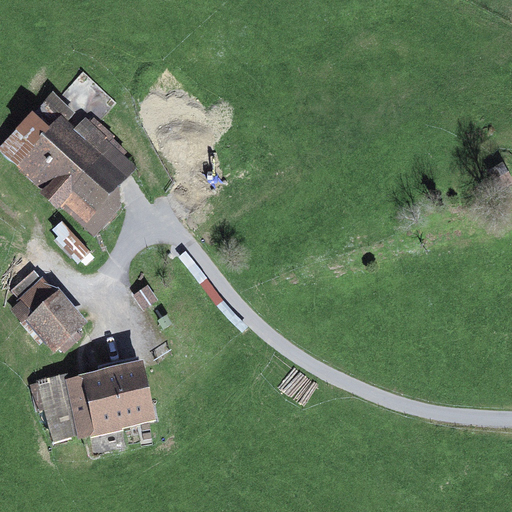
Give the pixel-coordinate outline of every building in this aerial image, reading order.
[(53,97),(2,153),(96,239),(122,210),(119,193),(129,183),(75,133),(67,125),(75,117),(53,97)] [(75,133),(129,183),(138,173),(124,160),(128,156),(114,140),(94,120),(90,125),(86,121),(75,133)] [(511,181),(503,165),(487,173),(498,194),(511,186),(511,181)] [(63,226),(51,239),(81,267),(93,254),(63,226)] [(88,328),(60,295),(56,298),(43,281),(41,282),(34,274),(12,293),(18,301),(16,303),(18,305),(10,312),(39,348),(45,343),(55,355),(88,328)] [(211,282),(203,288),(216,308),(225,302),(211,282)] [(148,288),(133,298),(143,314),(158,304),(148,288)] [(69,384),(66,385),(77,439),(79,445),(155,430),(143,369),(69,384)] [(53,445),(77,439),(66,385),(69,384),(67,378),(36,385),(36,386),(29,388),(37,415),(44,412),(53,445)]
